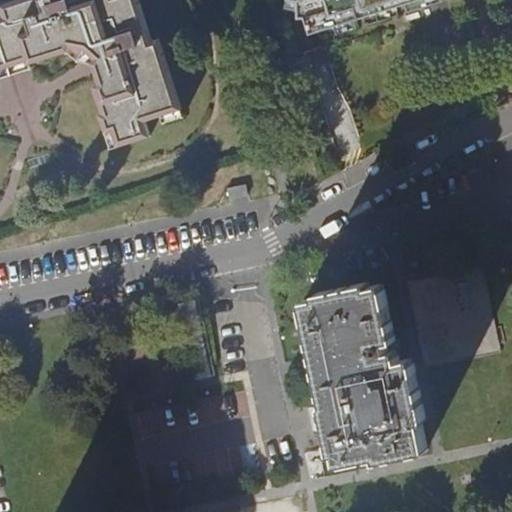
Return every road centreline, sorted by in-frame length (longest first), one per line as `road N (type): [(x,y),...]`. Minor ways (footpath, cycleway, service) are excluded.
road 1 (residential): [(266,244),(511,115)]
road 2 (residential): [(266,244),(0,303)]
